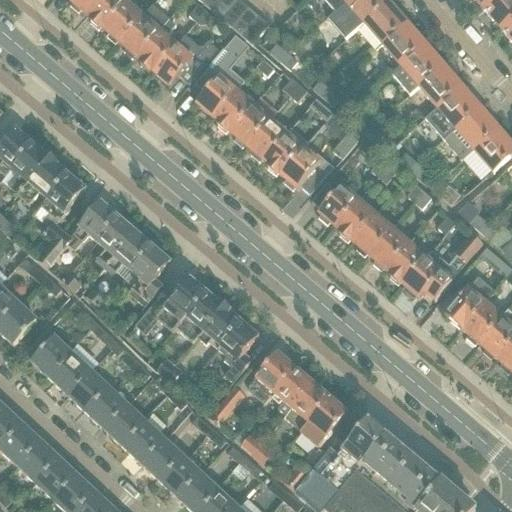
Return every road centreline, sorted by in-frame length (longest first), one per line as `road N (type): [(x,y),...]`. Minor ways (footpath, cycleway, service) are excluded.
road 1 (tertiary): [(511,464),(0,28)]
road 2 (residential): [(134,511),(0,388)]
road 3 (residential): [(511,94),(428,0)]
